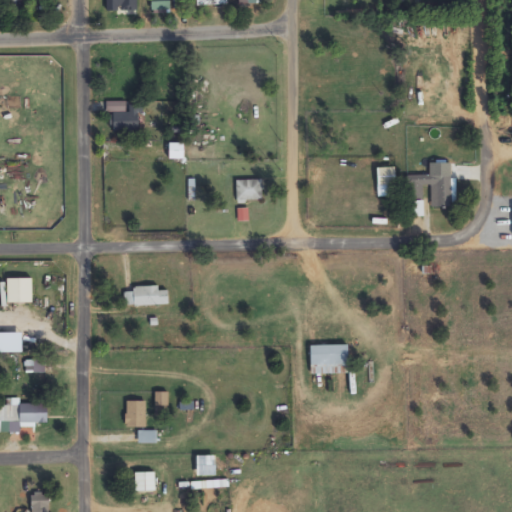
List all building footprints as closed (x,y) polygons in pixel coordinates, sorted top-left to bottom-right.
[(170,0),(151,0),(152,12),(170,12),(170,0)] [(111,132),(140,132),(140,106),(130,106),(130,113),(111,113),(111,132)] [(451,208),(450,164),(431,165),(431,176),(406,177),(407,201),(413,201),(414,217),(423,217),(422,188),(430,187),(431,208),(451,208)] [(236,181),(236,202),(263,202),(263,181),(236,181)] [(7,303),(32,303),(32,278),(7,278),(7,303)] [(124,293),(124,307),(168,305),(167,291),(158,291),(158,286),(133,287),(133,293),(124,293)] [(310,345),(310,375),(348,375),(348,345),(310,345)] [(166,407),(166,393),(157,393),(157,407),(166,407)] [(0,422),(47,424),(48,404),(18,404),(18,400),(0,399),(0,422)] [(145,402),(125,402),(125,428),(145,428),(145,402)] [(138,444),(156,444),(156,432),(138,432),(138,444)] [(155,473),(135,473),(135,493),(155,493),(155,473)] [(31,511),(48,511),(48,493),(32,493),(31,511)]
